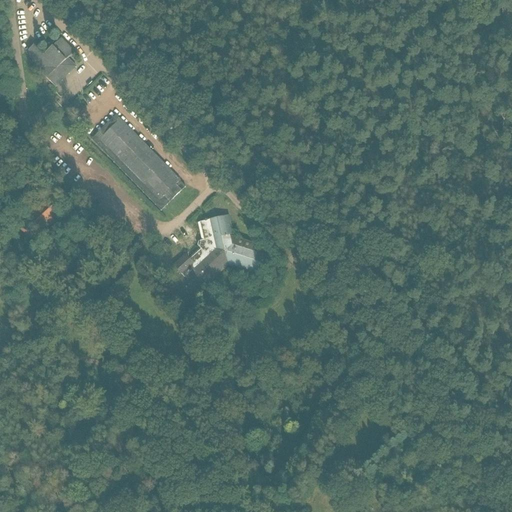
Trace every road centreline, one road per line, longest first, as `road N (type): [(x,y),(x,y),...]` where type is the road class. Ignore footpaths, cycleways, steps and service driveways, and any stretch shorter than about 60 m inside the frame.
road 1 (track): [(69,0),(511,449)]
road 2 (unclassified): [(96,62),(226,192)]
road 3 (unclassified): [(11,0),(25,134)]
